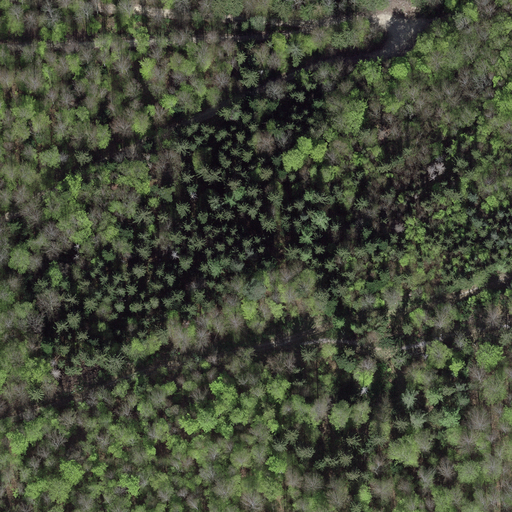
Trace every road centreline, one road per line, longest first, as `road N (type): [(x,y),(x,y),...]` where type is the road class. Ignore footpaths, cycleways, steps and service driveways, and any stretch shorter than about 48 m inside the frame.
road 1 (track): [(511,279),(131,375),(0,422)]
road 2 (track): [(397,29),(392,53),(271,83),(0,221)]
road 3 (track): [(0,49),(258,40),(378,22),(397,29)]
road 4 (track): [(7,0),(326,26)]
